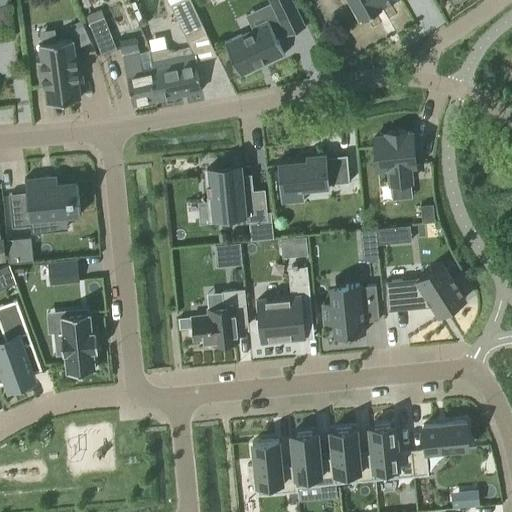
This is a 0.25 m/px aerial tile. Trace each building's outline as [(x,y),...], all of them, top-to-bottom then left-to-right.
[(0,0),(0,37),(11,37),(9,5),(11,4),(11,0),(0,0)] [(170,3),(176,17),(181,26),(187,40),(206,32),(190,0),(173,0),(174,1),(170,3)] [(283,54),(285,53),(276,35),(285,31),(286,33),(285,33),(286,34),(306,25),(305,23),(304,24),(292,0),(270,0),(278,16),(269,20),(268,19),(267,20),(268,21),(225,41),(225,40),(224,41),(240,75),(241,74),(241,73),(283,53),(283,54)] [(382,5),(391,0),(349,0),(360,19),(383,7),(382,5)] [(116,46),(104,17),(89,23),(101,52),(116,46)] [(37,59),(41,85),(45,85),(47,102),(80,97),(72,38),(39,42),(41,59),(37,59)] [(167,47),(150,50),(150,49),(149,49),(153,69),(150,69),(156,99),(201,89),(192,47),(173,51),(167,47)] [(153,69),(149,49),(148,49),(149,50),(138,52),(138,51),(122,55),(132,104),(156,99),(150,69),(153,69)] [(377,168),(389,167),(391,183),(410,181),(409,165),(415,164),(412,132),(406,133),(406,130),(386,132),(386,135),(374,136),(377,168)] [(305,158),(279,160),(282,191),(329,187),(329,183),(349,181),(347,154),(326,156),(326,152),(305,154),(305,158)] [(209,197),(214,196),(216,211),(245,209),(246,217),(267,214),(264,184),(252,185),(251,169),(234,170),(233,162),(206,164),(209,197)] [(80,213),(77,179),(58,181),(57,174),(25,177),(27,191),(8,193),(12,226),(49,222),(48,216),(80,213)] [(435,206),(422,207),(423,224),(436,223),(435,206)] [(386,240),(385,225),(376,225),(377,241),(386,240)] [(361,231),(361,239),(376,237),(375,230),(361,231)] [(304,234),(280,237),(281,250),(306,247),(304,234)] [(13,237),(15,261),(33,260),(31,235),(13,237)] [(241,265),(239,244),(227,245),(229,266),(241,265)] [(78,258),(48,261),(50,284),(80,281),(78,258)] [(386,282),(388,309),(432,304),(438,315),(465,297),(443,262),(417,278),(386,282)] [(313,328),(307,264),(305,264),(307,282),(294,283),(295,292),(294,292),(295,295),(259,298),(258,298),(259,317),(255,318),(257,337),(261,337),(261,338),(278,337),(279,339),(280,339),(280,336),(300,334),(299,328),(311,327),(311,328),(313,328)] [(0,275),(4,286),(15,282),(8,265),(0,269),(0,275)] [(351,333),(350,330),(364,329),(364,331),(366,331),(365,320),(379,319),(376,282),(360,284),(359,280),(358,280),(358,282),(344,284),(345,287),(329,289),(331,301),(322,302),(324,321),(333,320),(335,332),(347,330),(348,333),(351,333)] [(191,316),(193,338),(203,337),(203,340),(211,339),(212,343),(238,341),(236,324),(247,323),(247,325),(248,324),(244,288),(223,290),(224,305),(208,307),(209,314),(191,316)] [(0,383),(3,382),(7,391),(8,390),(7,388),(27,381),(25,374),(34,371),(33,367),(40,364),(32,341),(24,344),(21,334),(28,332),(17,299),(12,300),(14,304),(0,309),(0,310),(9,336),(0,339),(0,383)] [(90,311),(61,314),(62,329),(56,330),(58,353),(63,352),(63,353),(65,353),(66,371),(73,370),(73,374),(89,373),(89,369),(95,368),(93,350),(98,349),(96,330),(91,330),(90,311)] [(426,443),(411,444),(414,474),(430,473),(427,449),(470,445),(467,420),(424,424),(426,443)] [(398,476),(414,474),(411,444),(396,446),(394,423),(369,425),(371,448),(373,469),(397,466),(398,476)] [(330,429),(332,452),(334,473),(358,470),(359,480),(374,478),(373,469),(371,448),(357,450),(355,427),(330,429)] [(335,482),(334,473),(332,452),(318,454),(316,430),(291,433),(293,460),(295,476),(319,474),(320,484),(335,482)] [(295,476),(293,460),(279,461),(277,438),(252,441),(254,463),(246,463),(248,482),(256,481),(256,484),(280,482),(281,491),(296,490),(295,476)]
